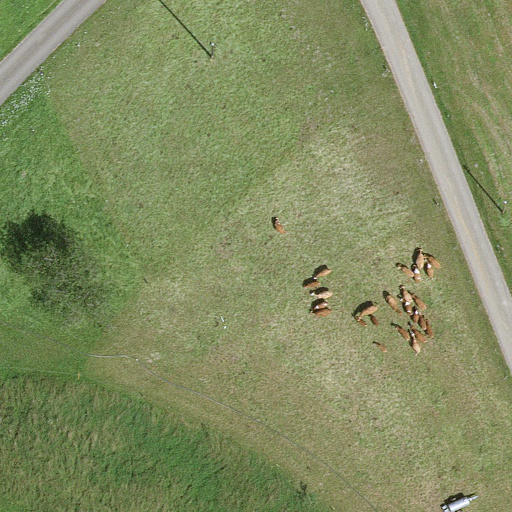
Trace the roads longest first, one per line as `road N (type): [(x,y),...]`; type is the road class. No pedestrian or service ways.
road 1 (track): [(511,335),(378,0)]
road 2 (track): [(90,0),(0,90)]
